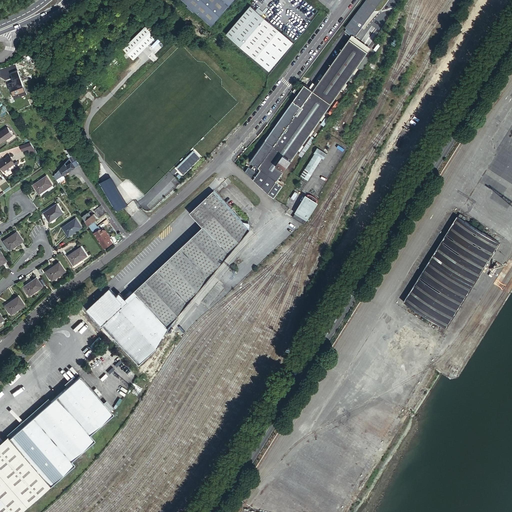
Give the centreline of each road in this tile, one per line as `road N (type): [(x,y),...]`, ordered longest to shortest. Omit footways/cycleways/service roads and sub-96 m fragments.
road 1 (secondary): [(511,41),(211,511)]
road 2 (tertiary): [(347,0),(230,148),(0,349)]
